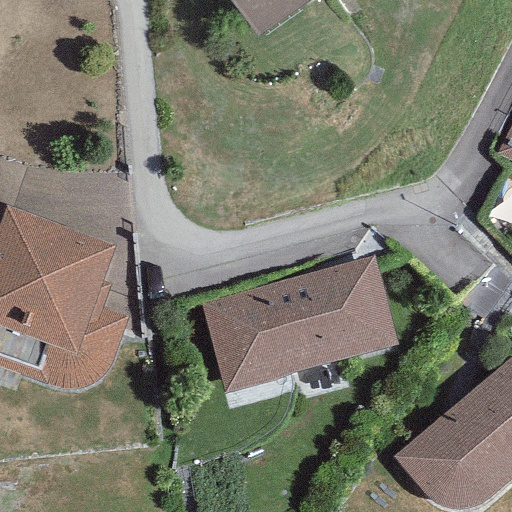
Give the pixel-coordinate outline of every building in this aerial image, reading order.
[(234,0),(259,35),(310,0),(234,0)] [(511,123),(494,158),(511,167),(511,123)] [(114,260),(4,222),(0,234),(0,376),(52,394),(67,398),(79,397),(90,392),(100,385),(107,377),(111,367),(126,323),(96,313),(114,260)] [(373,266),(200,310),(223,402),(397,357),(373,266)] [(511,365),(392,463),(426,505),(436,511),(483,511),(511,488),(511,365)]
